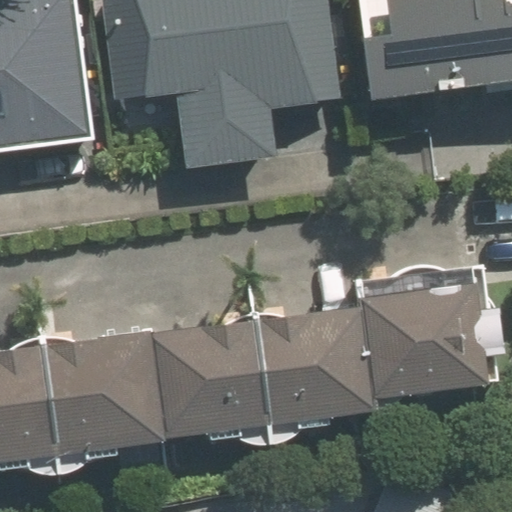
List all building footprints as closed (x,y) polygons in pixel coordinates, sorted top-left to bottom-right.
[(69,0),(28,0),(0,4),(0,176),(94,163),(69,0)] [(337,96),(324,0),(98,0),(112,99),(174,91),(184,165),(272,154),(266,105),(337,96)] [(511,0),(356,0),(370,104),(507,87),(511,88),(511,0)] [(356,310),(368,402),(482,388),(470,289),(355,303),(356,310)] [(254,323),(266,430),(370,417),(368,402),(356,310),(254,323)] [(163,443),(266,430),(254,323),(149,336),(163,443)] [(54,457),(163,443),(149,336),(41,351),(54,457)] [(0,463),(54,457),(41,351),(0,355),(0,463)] [(451,511),(458,499),(393,469),(373,511),(451,511)]
